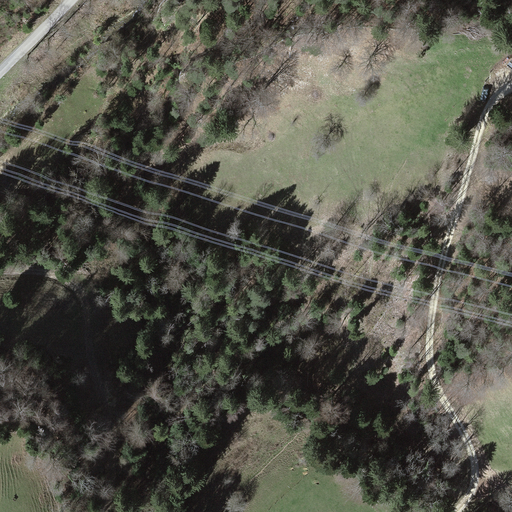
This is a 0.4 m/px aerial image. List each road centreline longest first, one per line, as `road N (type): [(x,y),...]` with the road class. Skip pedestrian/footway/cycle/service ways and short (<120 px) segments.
road 1 (track): [(454,511),(468,497),(473,457),(432,370),(431,325),(483,117),(494,95),(511,87)]
road 2 (track): [(106,511),(112,435),(84,295),(55,272),(0,269)]
